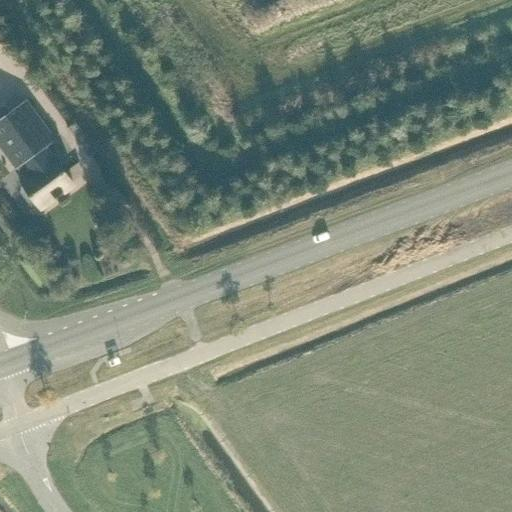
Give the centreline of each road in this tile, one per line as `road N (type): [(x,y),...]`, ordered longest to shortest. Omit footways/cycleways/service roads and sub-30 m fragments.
road 1 (primary): [(0,363),(511,172)]
road 2 (unclassified): [(17,426),(511,233)]
